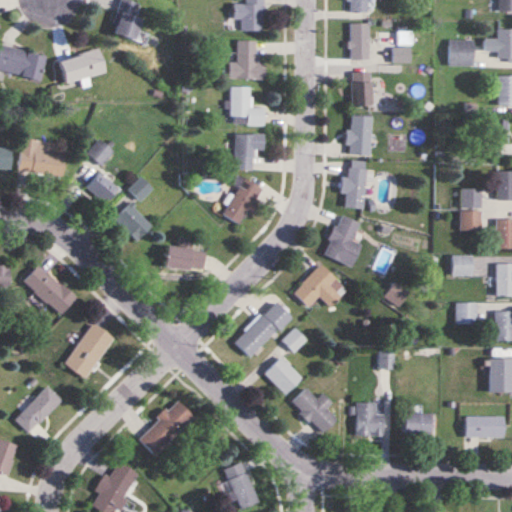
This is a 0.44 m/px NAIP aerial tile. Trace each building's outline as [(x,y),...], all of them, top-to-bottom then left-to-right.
[(140,19),(135,17),(139,4),(124,0),(120,0),(110,34),(134,41),(140,19)] [(262,0),(243,0),(243,4),(233,4),(232,21),(239,21),(239,32),(263,32),(262,0)] [(349,0),(349,12),(367,12),(366,0),(349,0)] [(511,12),(511,0),(497,0),(497,12),(511,12)] [(349,60),(368,60),(368,24),(349,24),(349,60)] [(511,29),(497,29),(497,62),(511,61),(511,29)] [(472,40),(448,40),(448,66),(472,66),(472,40)] [(228,63),(228,80),(264,80),(264,65),(256,65),(256,42),(235,41),(235,63),(228,63)] [(0,71),(39,80),(44,55),(0,45),(0,71)] [(63,82),(104,74),(100,51),(58,59),(63,82)] [(350,106),(370,106),(370,72),(350,72),(350,106)] [(511,76),(497,76),(497,106),(511,106),(511,76)] [(263,125),(263,109),(249,108),(249,88),(230,88),(229,125),(263,125)] [(349,116),(349,155),(370,155),(370,116),(349,116)] [(506,143),(506,119),(486,119),(486,157),(501,157),(501,143),(506,143)] [(263,134),(234,134),(234,170),(252,170),(252,151),(263,151),(263,134)] [(19,171),(63,175),(64,155),(52,154),(53,142),(21,139),(19,171)] [(100,165),(112,152),(98,139),(86,153),(100,165)] [(0,169),(11,170),(11,147),(0,147),(0,169)] [(343,176),(341,208),(363,209),(365,162),(347,161),(346,177),(343,176)] [(496,199),(511,199),(511,170),(496,171),(496,199)] [(85,189),(104,204),(117,188),(98,173),(85,189)] [(138,201),(151,190),(140,177),(127,189),(138,201)] [(241,225),(261,189),(241,178),(221,214),(241,225)] [(151,226),(129,203),(113,220),(135,242),(151,226)] [(322,255),(351,267),(360,245),(351,241),(358,222),(339,215),(322,255)] [(511,247),(511,218),(494,218),(494,248),(511,247)] [(204,249),(165,247),(164,268),(202,270),(204,249)] [(0,287),(9,287),(9,262),(0,262),(0,287)] [(511,263),(495,263),(495,296),(511,296),(511,263)] [(60,315),(75,298),(38,265),(23,282),(60,315)] [(346,291),(320,265),(292,293),(307,308),(318,297),(329,308),(346,291)] [(290,318),(273,301),(232,342),(249,359),(290,318)] [(511,340),(511,310),(494,311),(494,341),(511,340)] [(87,380),(111,336),(89,323),(64,367),(87,380)] [(306,340),(294,328),(281,341),(293,353),(306,340)] [(302,378),(280,358),(263,375),(284,396),(302,378)] [(511,358),(488,359),(488,393),(511,392),(511,358)] [(14,420),(28,434),(61,401),(47,386),(14,420)] [(336,421),(325,410),(332,404),(322,394),(316,400),(305,389),(291,404),(322,435),(336,421)] [(137,439),(154,457),(194,418),(176,400),(137,439)] [(382,414),(375,414),(375,403),(355,403),(355,437),(382,437),(382,414)] [(430,414),(403,414),(403,435),(430,435),(430,414)] [(503,438),(503,416),(464,416),(464,438),(503,438)] [(0,472),(9,474),(16,444),(0,440),(0,472)] [(105,476),(89,504),(101,511),(116,511),(139,474),(118,462),(108,478),(105,476)] [(223,470),(240,511),(258,503),(241,462),(223,470)]
